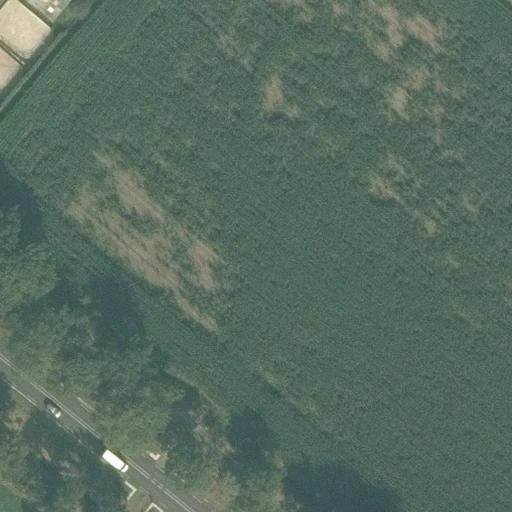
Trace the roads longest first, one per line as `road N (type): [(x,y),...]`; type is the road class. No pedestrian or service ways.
road 1 (unclassified): [(278,511),(0,276)]
road 2 (primary): [(191,511),(0,357)]
